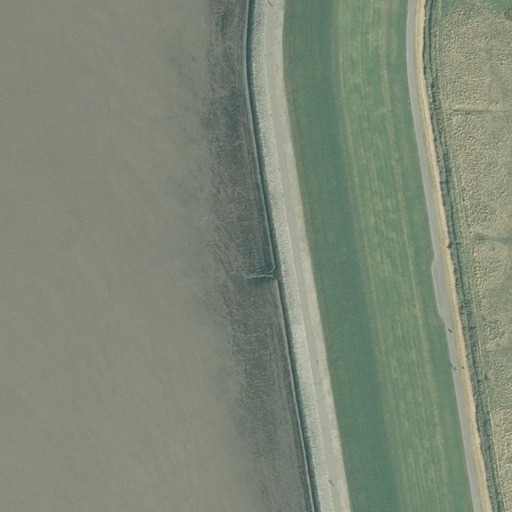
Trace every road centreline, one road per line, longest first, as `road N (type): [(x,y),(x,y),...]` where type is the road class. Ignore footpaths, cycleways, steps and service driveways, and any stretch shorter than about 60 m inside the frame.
road 1 (track): [(479,511),(418,136),(412,0)]
road 2 (track): [(271,0),(269,62),(335,511)]
